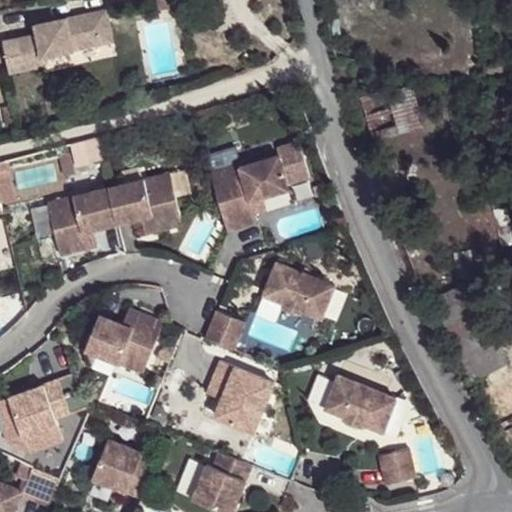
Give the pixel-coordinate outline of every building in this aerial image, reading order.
[(2,41),(8,70),(41,63),(40,55),(112,39),(106,8),(67,17),(68,22),(55,23),(54,19),(33,23),(35,34),(2,41)] [(389,87),(360,95),(373,139),(401,132),(425,125),(413,82),(389,90),(389,87)] [(10,106),(2,108),(6,126),(14,125),(10,106)] [(242,167),(212,176),(230,234),(260,225),(257,216),(253,204),(264,201),(291,193),(281,158),(243,170),(242,167)] [(170,177),(51,206),(66,268),(91,262),(87,245),(97,242),(121,236),(146,230),(156,227),(161,245),(185,239),(170,177)] [(322,184),(313,187),(316,197),(325,194),(322,184)] [(264,201),(253,204),(257,216),(267,213),(264,201)] [(156,227),(146,230),(151,248),(161,245),(156,227)] [(97,242),(87,245),(91,262),(101,260),(97,242)] [(492,270),(486,245),(453,252),(457,277),(492,270)] [(334,287),(277,263),(263,295),(284,304),(282,307),(300,314),(301,311),(321,319),(334,287)] [(423,298),(466,381),(506,360),(463,278),(423,298)] [(511,281),(502,284),(508,309),(511,308),(511,281)] [(133,310),(126,326),(136,330),(142,315),(133,310)] [(219,313),(208,341),(240,354),(251,326),(219,313)] [(136,330),(126,326),(103,316),(89,350),(146,373),(166,324),(152,318),(142,315),(136,330)] [(278,385),(224,364),(214,390),(229,396),(227,402),(219,418),(258,434),(278,385)] [(317,374),(308,400),(322,405),(332,379),(317,374)] [(397,398),(339,376),(326,408),(347,417),(346,419),(364,426),(365,423),(385,430),(397,398)] [(60,381),(10,398),(24,438),(59,426),(57,419),(71,414),(60,381)] [(214,390),(211,396),(227,402),(229,396),(214,390)] [(143,498),(156,466),(142,460),(145,453),(110,439),(95,478),(143,498)] [(378,458),(385,486),(419,479),(413,450),(378,458)] [(234,511),(253,467),(221,454),(215,468),(208,465),(195,500),(224,511),(234,511)] [(37,467),(28,491),(24,500),(51,511),(65,478),(37,467)] [(28,491),(0,479),(0,511),(18,511),(24,500),(28,491)]
